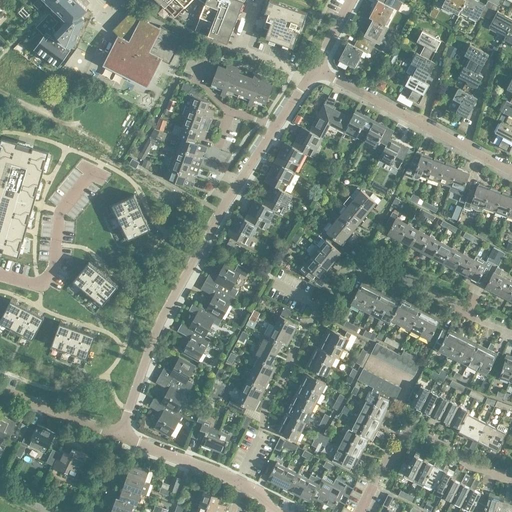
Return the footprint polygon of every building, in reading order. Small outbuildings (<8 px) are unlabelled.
[(38,8),(42,4),(38,0),(37,0),(34,4),(38,8)] [(46,0),(67,20),(56,32),(67,43),(73,45),(84,18),(81,15),(87,9),(85,7),(89,2),(86,0),(46,0)] [(157,0),(161,3),(162,3),(165,7),(168,4),(179,14),(191,0),(203,0),(206,2),(197,25),(210,31),(208,34),(213,36),(213,37),(227,43),(243,0),(157,0)] [(305,15),(267,0),(262,13),(267,15),(261,28),(266,30),(263,38),(291,49),(297,33),(293,31),(295,26),(300,28),(305,15)] [(377,0),(378,0),(370,15),(386,23),(394,8),(392,7),(395,0),(377,0)] [(459,15),(461,11),(465,0),(439,0),(443,2),(441,5),(459,15)] [(479,16),(485,19),(494,4),(487,0),(485,4),(476,0),(465,0),(461,11),(463,12),(477,20),(479,16)] [(489,26),(506,35),(511,23),(511,18),(497,11),(499,7),(494,4),(485,19),(491,22),(489,26)] [(170,63),(183,36),(161,25),(159,28),(144,20),(146,17),(127,8),(108,27),(120,38),(116,46),(113,44),(104,63),(146,84),(160,58),(170,63)] [(28,9),(24,13),(28,17),(32,13),(28,9)] [(360,33),(358,39),(373,47),(376,42),(380,44),(389,26),(385,24),(386,23),(370,15),(369,17),(372,18),(364,35),(360,33)] [(425,45),(420,54),(431,60),(434,53),(441,40),(422,30),(417,41),(425,45)] [(63,60),(70,50),(46,32),(34,49),(58,67),(63,60)] [(373,47),(358,39),(354,45),(348,42),(339,59),(340,59),(337,65),(345,69),(348,64),(355,67),(363,50),(370,53),(373,47)] [(472,58),(468,68),(478,73),(482,66),(489,54),(470,44),(465,54),(472,58)] [(419,67),(414,76),(425,81),(435,62),(431,60),(420,54),(416,52),(411,63),(419,67)] [(223,96),(233,66),(227,64),(225,68),(218,66),(212,83),(223,88),(221,95),(223,96)] [(239,93),(245,75),(238,73),(239,68),(233,66),(223,96),(225,96),(228,89),(239,93)] [(467,80),(462,89),(473,95),(483,76),(478,73),(468,68),(464,66),(459,76),(467,80)] [(252,78),(245,75),(239,93),(250,98),(248,105),(250,105),(260,76),(254,74),(252,78)] [(430,84),(425,81),(414,76),(411,74),(406,84),(413,88),(408,97),(419,103),(430,84)] [(255,99),(267,104),(273,86),(265,83),(267,78),(260,76),(250,105),(253,106),(255,99)] [(185,105),(186,105),(190,107),(213,115),(215,110),(208,108),(210,102),(204,100),(206,94),(200,92),(201,89),(184,83),(182,90),(189,92),(185,105)] [(473,95),(462,89),(458,88),(453,98),(461,102),(456,112),(467,117),(477,97),(473,95)] [(323,136),(326,131),(330,123),(344,130),(352,116),(334,107),(338,99),(330,95),(326,103),(325,102),(320,111),(313,125),(311,129),(323,136)] [(166,108),(172,111),(176,101),(169,98),(166,108)] [(509,114),(504,123),(511,127),(511,102),(510,101),(507,100),(501,110),(509,114)] [(210,125),(213,115),(190,107),(186,105),(183,115),(187,117),(210,125)] [(352,116),(344,130),(363,140),(375,119),(357,109),(356,110),(355,110),(352,116)] [(187,117),(183,127),(206,135),(210,125),(187,117)] [(155,128),(163,131),(166,120),(158,118),(155,128)] [(396,130),(375,119),(363,140),(383,150),(392,137),(396,130)] [(511,127),(504,123),(501,121),(496,132),(503,136),(499,145),(510,151),(511,146),(511,127)] [(178,135),(181,125),(175,123),(172,133),(178,135)] [(312,156),(323,136),(311,129),(311,130),(303,126),(299,134),(293,145),(305,153),(312,156)] [(183,127),(180,137),(196,143),(197,137),(204,140),(206,135),(183,127)] [(2,251),(19,256),(21,248),(20,247),(22,240),(24,240),(29,221),(28,220),(30,213),(31,214),(37,193),(36,193),(38,186),(39,186),(45,167),(43,166),(45,159),(47,159),(50,151),(33,146),(32,150),(17,146),(19,142),(2,137),(0,143),(0,145),(1,146),(0,149),(0,246),(4,247),(2,251)] [(148,137),(143,147),(148,149),(151,144),(152,145),(155,140),(148,137)] [(180,137),(176,147),(203,156),(204,153),(206,154),(208,148),(199,144),(196,143),(180,137)] [(410,147),(392,137),(383,150),(379,157),(392,164),(392,165),(399,169),(410,147)] [(302,159),(305,153),(293,145),(286,141),(281,149),(275,161),(295,172),(302,159)] [(143,147),(138,156),(143,159),(148,149),(143,147)] [(176,147),(172,157),(199,166),(201,162),(203,156),(176,147)] [(421,174),(428,177),(433,160),(428,158),(428,156),(422,154),(421,154),(415,152),(402,177),(411,181),(412,179),(416,180),(419,179),(421,174)] [(172,157),(169,167),(196,176),(197,173),(199,166),(172,157)] [(128,164),(136,168),(139,162),(131,158),(128,164)] [(141,166),(148,168),(150,160),(144,158),(141,166)] [(428,177),(439,181),(445,164),(440,162),(440,160),(434,158),(433,160),(428,177)] [(285,191),(295,172),(275,161),(271,168),(265,180),(272,184),(285,191)] [(338,170),(345,174),(349,165),(343,162),(338,170)] [(439,181),(451,185),(457,169),(451,167),(452,165),(446,162),(445,164),(439,181)] [(196,176),(169,167),(165,177),(183,184),(182,185),(193,189),(195,183),(194,182),(195,179),(196,176)] [(465,203),(470,189),(464,187),(469,173),(463,171),(464,169),(458,167),(457,169),(451,185),(463,190),(459,201),(465,203)] [(285,191),(272,184),(269,191),(263,202),(256,199),(255,200),(275,211),(275,210),(282,214),(290,198),(293,194),(285,191)] [(483,206),(484,206),(490,190),(485,188),(485,186),(479,184),(478,186),(477,185),(475,191),(470,189),(465,203),(462,209),(470,212),(471,208),(472,209),(474,211),(477,212),(480,212),(481,213),(483,206)] [(351,195),(354,197),(369,210),(373,205),(380,211),(383,207),(388,202),(383,198),(381,200),(374,193),(371,197),(361,188),(360,189),(358,187),(351,195)] [(484,206),(496,211),(502,194),(496,192),(497,190),(491,188),(484,206)] [(496,211),(508,215),(511,203),(511,197),(508,197),(509,194),(503,192),(496,211)] [(134,194),(113,204),(118,216),(140,206),(134,194)] [(354,197),(347,205),(369,224),(372,220),(365,215),(369,210),(354,197)] [(396,208),(400,200),(395,197),(388,210),(390,211),(394,207),(396,208)] [(417,203),(428,209),(430,204),(420,199),(417,203)] [(274,213),(275,211),(255,200),(251,206),(251,207),(248,214),(245,218),(238,214),(237,215),(257,226),(257,225),(265,229),(274,213)] [(428,209),(436,213),(438,208),(430,204),(428,209)] [(347,205),(340,214),(356,227),(359,222),(366,227),(369,224),(347,205)] [(140,206),(118,216),(124,227),(145,217),(140,206)] [(418,213),(426,217),(428,212),(421,208),(418,213)] [(398,241),(399,239),(407,224),(396,218),(398,214),(392,211),(385,224),(391,227),(388,233),(393,236),(393,238),(398,241)] [(426,217),(433,221),(435,216),(428,212),(426,217)] [(340,214),(333,222),(355,240),(359,236),(352,231),(356,227),(340,214)] [(257,227),(257,226),(237,215),(227,234),(248,245),(257,227)] [(145,217),(124,227),(129,239),(151,229),(145,217)] [(441,224),(448,228),(450,224),(443,220),(441,224)] [(355,240),(333,222),(326,231),(342,243),(346,239),(352,244),(355,240)] [(467,228),(474,231),(477,225),(469,222),(467,228)] [(409,247),(410,245),(418,230),(407,224),(399,239),(404,242),(403,244),(409,247)] [(448,228),(455,232),(457,228),(450,224),(448,228)] [(421,253),(422,251),(430,236),(418,230),(410,245),(416,248),(415,250),(421,253)] [(487,234),(480,230),(478,235),(485,239),(487,234)] [(472,236),(465,232),(463,236),(470,240),(472,236)] [(495,238),(487,234),(485,239),(492,243),(495,238)] [(432,259),(433,257),(441,242),(430,236),(422,251),(427,254),(426,255),(432,259)] [(480,240),(472,236),(470,240),(478,244),(480,240)] [(326,239),(319,247),(341,266),(344,262),(337,257),(341,252),(326,239)] [(443,264),(444,263),(452,247),(441,242),(433,257),(438,260),(437,261),(443,264)] [(319,247),(312,256),(328,269),(331,264),(338,270),(341,266),(319,247)] [(454,270),(455,268),(463,253),(452,247),(444,263),(449,265),(448,267),(454,270)] [(487,260),(493,263),(500,250),(494,247),(487,260)] [(493,263),(498,266),(505,253),(500,250),(493,263)] [(466,274),(474,259),(463,253),(455,268),(460,271),(459,273),(465,276),(466,274)] [(314,281),(318,276),(327,283),(331,279),(330,279),(324,274),(328,269),(312,256),(305,264),(303,263),(298,268),(314,281)] [(474,259),(466,274),(472,277),(471,279),(476,282),(477,280),(478,280),(486,265),(486,264),(479,260),(479,261),(474,259)] [(89,262),(74,280),(84,288),(99,270),(89,262)] [(208,276),(205,281),(233,297),(238,290),(232,287),(238,274),(245,278),(248,271),(237,265),(234,270),(224,264),(216,278),(209,274),(208,276)] [(497,292),(497,293),(505,277),(508,272),(497,267),(495,272),(494,271),(486,287),(491,289),(490,291),(496,294),(497,292)] [(99,270),(84,288),(93,296),(109,278),(99,270)] [(507,300),(508,298),(511,291),(511,280),(505,277),(497,293),(502,295),(501,297),(507,300)] [(109,278),(93,296),(103,304),(118,286),(109,278)] [(213,295),(206,309),(221,318),(229,304),(233,297),(205,281),(201,289),(202,289),(213,295)] [(351,303),(361,308),(371,287),(361,282),(351,303)] [(361,308),(370,313),(381,292),(371,287),(361,308)] [(370,313),(380,318),(394,291),(393,291),(390,297),(381,292),(370,313)] [(380,318),(390,323),(402,299),(396,296),(398,293),(394,291),(380,318)] [(391,320),(401,324),(411,303),(402,299),(390,323),(391,320)] [(11,300),(0,320),(11,327),(22,305),(11,300)] [(196,313),(189,327),(204,336),(212,322),(218,325),(222,318),(221,318),(206,309),(193,302),(190,308),(189,310),(196,313)] [(401,324),(410,329),(421,308),(411,303),(401,324)] [(22,305),(11,327),(22,332),(33,311),(22,305)] [(410,329),(420,334),(431,313),(421,308),(410,329)] [(22,332),(34,338),(45,317),(33,311),(22,332)] [(430,339),(435,342),(440,333),(435,330),(441,318),(431,313),(420,334),(430,339)] [(246,324),(248,326),(250,322),(253,324),(257,317),(251,314),(246,324)] [(280,315),(275,326),(292,335),(298,324),(280,315)] [(60,322),(52,345),(64,349),(72,326),(60,322)] [(204,336),(189,327),(182,323),(181,324),(177,330),(190,338),(182,351),(198,360),(205,346),(206,347),(210,339),(204,336)] [(264,334),(269,337),(282,343),(287,346),(292,335),(275,326),(269,323),(264,334)] [(438,350),(448,355),(459,334),(453,331),(456,325),(452,323),(447,332),(443,330),(443,329),(443,328),(440,333),(435,342),(436,342),(433,347),(438,350)] [(72,326),(64,349),(76,353),(84,330),(72,326)] [(328,328),(323,338),(343,348),(344,348),(349,351),(357,337),(347,332),(344,336),(328,328)] [(96,334),(84,330),(77,354),(88,357),(96,334)] [(361,334),(369,338),(372,334),(365,330),(364,332),(363,331),(361,334)] [(264,334),(259,345),(276,354),(282,343),(269,337),(264,334)] [(448,355),(458,360),(468,339),(459,334),(448,355)] [(383,341),(390,345),(393,340),(386,336),(383,341)] [(315,345),(315,346),(336,356),(339,358),(343,348),(323,338),(318,347),(315,345)] [(458,360),(467,364),(478,343),(468,339),(458,360)] [(390,345),(397,348),(399,343),(393,340),(390,345)] [(381,345),(376,343),(371,354),(376,356),(381,345)] [(467,364),(477,369),(487,348),(478,343),(467,364)] [(487,348),(477,369),(487,374),(498,353),(492,350),(495,344),(491,343),(488,348),(487,348)] [(253,355),(259,358),(271,364),(276,354),(259,345),(253,355)] [(381,345),(376,356),(381,359),(387,348),(381,345)] [(315,346),(310,355),(331,366),(336,356),(315,346)] [(392,351),(387,348),(381,359),(387,362),(392,351)] [(398,354),(392,351),(387,362),(392,364),(398,354)] [(397,367),(403,356),(401,355),(398,354),(392,364),(397,367)] [(417,357),(410,354),(407,358),(408,359),(414,362),(417,357)] [(331,366),(310,355),(305,365),(326,376),(331,366)] [(499,377),(510,380),(511,373),(511,356),(507,355),(499,377)] [(403,370),(408,359),(407,358),(403,356),(397,367),(403,370)] [(163,369),(160,374),(189,391),(193,383),(187,379),(194,366),(179,357),(171,371),(164,367),(163,369)] [(259,358),(253,369),(270,378),(276,367),(271,364),(259,358)] [(409,373),(414,362),(408,359),(403,370),(409,373)] [(414,362),(409,373),(414,375),(419,365),(414,362)] [(221,378),(225,368),(219,366),(214,377),(223,381),(224,379),(221,378)] [(352,368),(349,375),(354,377),(357,370),(352,368)] [(368,371),(363,368),(358,379),(363,382),(368,371)] [(248,379),(247,379),(265,388),(270,378),(253,369),(248,379)] [(430,375),(436,378),(439,373),(432,370),(430,375)] [(373,373),(368,371),(363,382),(368,384),(373,373)] [(453,376),(459,379),(462,374),(455,371),(453,376)] [(305,373),(300,382),(321,393),(326,383),(305,373)] [(379,376),(373,373),(368,384),(373,387),(379,376)] [(436,378),(443,381),(445,376),(439,373),(436,378)] [(168,389),(161,402),(176,411),(184,398),(185,398),(189,391),(160,374),(156,381),(156,382),(168,389)] [(459,379),(466,383),(469,378),(462,374),(459,379)] [(345,381),(350,384),(354,377),(349,375),(345,381)] [(379,390),(385,379),(379,376),(373,387),(379,390)] [(247,379),(242,390),(259,399),(265,388),(247,379)] [(390,382),(385,379),(379,390),(384,393),(390,382)] [(458,383),(452,380),(449,384),(456,388),(458,383)] [(300,382),(295,392),(316,403),(321,393),(300,382)] [(384,393),(390,396),(395,384),(390,382),(384,393)] [(350,393),(355,395),(359,388),(358,388),(360,386),(356,383),(354,386),(350,393)] [(465,387),(458,383),(456,388),(463,391),(465,387)] [(390,396),(394,398),(395,399),(401,387),(395,384),(390,396)] [(420,411),(421,408),(430,390),(420,385),(419,387),(415,384),(407,399),(412,401),(411,403),(417,406),(416,409),(420,411)] [(379,390),(373,387),(368,397),(389,408),(394,398),(390,396),(384,393),(379,390)] [(478,393),(471,389),(468,394),(475,398),(478,393)] [(259,399),(242,390),(236,400),(231,398),(227,405),(239,411),(242,404),(254,410),(259,399)] [(425,413),(430,416),(431,413),(440,395),(430,390),(421,408),(426,410),(425,413)] [(295,392),(290,402),(311,412),(316,403),(295,392)] [(484,396),(478,393),(475,398),(482,401),(484,396)] [(339,394),(336,400),(341,403),(344,396),(339,394)] [(208,395),(204,407),(213,411),(217,400),(208,395)] [(435,418),(439,421),(449,400),(440,395),(431,413),(436,415),(435,418)] [(368,397),(363,407),(384,418),(385,415),(392,419),(394,414),(387,411),(389,408),(368,397)] [(176,411),(161,402),(154,398),(153,399),(149,406),(162,413),(154,427),(170,435),(177,422),(178,422),(182,414),(176,411)] [(332,407),(337,410),(341,403),(336,400),(332,407)] [(444,423),(449,425),(459,405),(449,400),(439,421),(440,421),(441,418),(446,420),(444,423)] [(509,404),(497,400),(495,405),(507,409),(509,404)] [(290,402),(285,411),(306,422),(311,412),(290,402)] [(344,405),(341,412),(347,414),(350,408),(344,405)] [(454,428),(458,430),(469,410),(459,405),(449,425),(449,426),(450,423),(455,425),(454,428)] [(363,407),(358,418),(379,428),(384,418),(363,407)] [(466,438),(468,435),(477,418),(468,413),(469,410),(458,430),(464,433),(462,436),(466,438)] [(285,411),(281,421),(302,431),(306,422),(285,411)] [(0,446),(2,442),(1,441),(3,436),(8,439),(16,422),(0,414),(0,446)] [(241,426),(246,428),(248,426),(248,424),(252,418),(248,416),(246,415),(241,426)] [(201,444),(212,449),(219,430),(208,426),(210,422),(198,417),(191,436),(196,438),(202,441),(201,444)] [(319,424),(324,427),(327,420),(322,418),(319,424)] [(358,418),(353,428),(370,436),(372,432),(382,438),(384,434),(378,430),(379,428),(358,418)] [(476,445),(478,440),(487,422),(477,418),(468,435),(474,438),(469,447),(473,449),(476,445)] [(302,431),(281,421),(276,431),(297,441),(302,431)] [(482,447),(486,448),(496,427),(487,422),(478,440),(484,443),(482,447)] [(20,443),(27,447),(28,444),(41,450),(42,448),(47,450),(55,432),(37,424),(33,432),(26,429),(20,443)] [(348,427),(344,436),(365,447),(370,436),(353,428),(352,429),(348,427)] [(496,427),(486,448),(486,449),(488,445),(493,448),(492,451),(496,453),(506,432),(496,427)] [(219,430),(212,449),(224,453),(231,435),(219,430)] [(318,431),(314,438),(319,440),(320,438),(322,434),(318,431)] [(323,433),(322,434),(320,438),(327,442),(330,437),(323,433)] [(344,436),(339,446),(360,457),(365,447),(344,436)] [(280,437),(274,448),(279,450),(285,440),(280,437)] [(311,445),(316,447),(318,443),(319,440),(314,438),(311,445)] [(360,457),(339,446),(333,457),(341,460),(340,462),(354,469),(360,457)] [(76,479),(83,465),(88,467),(92,458),(87,456),(88,455),(72,448),(72,449),(73,449),(70,455),(62,451),(62,450),(61,449),(53,467),(76,479)] [(415,478),(415,479),(424,460),(426,457),(424,456),(423,459),(419,458),(418,457),(420,454),(416,452),(410,464),(409,463),(408,465),(403,462),(398,474),(408,479),(413,482),(415,478)] [(425,484),(431,486),(434,488),(444,470),(443,470),(443,469),(438,467),(442,458),(438,456),(433,465),(434,465),(425,484)] [(415,479),(425,484),(434,465),(433,465),(430,463),(427,461),(428,458),(426,457),(424,460),(415,479)] [(278,486),(287,468),(276,462),(267,480),(278,486)] [(149,470),(131,464),(127,475),(127,476),(145,482),(145,481),(149,470)] [(434,488),(441,492),(444,493),(453,474),(447,472),(449,468),(445,466),(443,469),(443,470),(444,470),(434,488)] [(289,491),(298,473),(287,468),(278,486),(289,491)] [(443,495),(451,499),(452,500),(460,482),(455,480),(460,470),(456,468),(453,474),(444,493),(443,495)] [(289,491),(299,496),(308,478),(298,473),(289,491)] [(452,500),(461,504),(470,487),(465,485),(469,475),(465,473),(460,482),(452,500)] [(312,496),(322,478),(316,475),(315,476),(310,474),(308,478),(299,496),(310,501),(312,496)] [(313,497),(324,502),(333,484),(332,484),(334,480),(323,475),(322,478),(312,496),(313,497)] [(145,482),(127,476),(123,487),(141,493),(146,495),(150,484),(145,482)] [(170,485),(168,490),(176,493),(181,479),(173,476),(170,485)] [(476,511),(477,511),(481,503),(476,501),(480,492),(474,489),(479,480),(475,478),(470,487),(461,504),(463,505),(463,506),(471,510),(469,511),(476,511)] [(333,484),(324,502),(335,508),(341,496),(348,499),(353,488),(347,484),(344,490),(333,484)] [(137,504),(141,493),(123,487),(119,497),(137,504)] [(204,491),(200,502),(225,510),(226,505),(218,502),(220,496),(204,491)] [(495,511),(500,496),(499,499),(493,497),(494,494),(490,493),(486,506),(481,503),(477,511),(495,511)] [(383,505),(388,507),(393,497),(388,494),(383,505)] [(134,511),(137,504),(119,497),(116,496),(112,508),(122,511),(134,511)] [(495,511),(506,511),(510,502),(503,500),(504,497),(500,496),(495,511)] [(214,511),(215,511),(223,511),(225,510),(200,502),(198,508),(197,511),(214,511)] [(424,507),(431,511),(433,506),(426,503),(424,507)]
